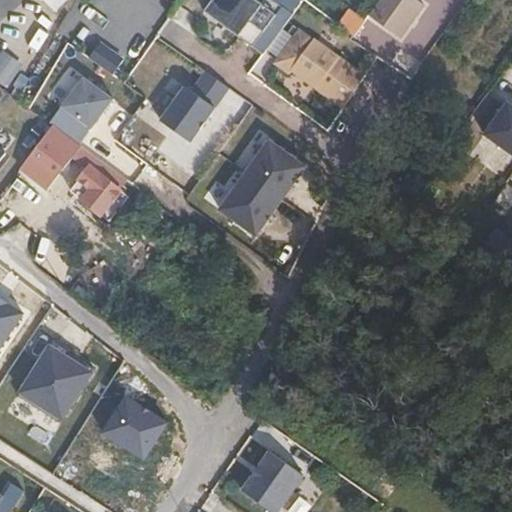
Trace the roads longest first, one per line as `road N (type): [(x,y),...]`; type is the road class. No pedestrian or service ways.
road 1 (residential): [(0,249),(227,419)]
road 2 (unclassified): [(329,226),(227,419)]
